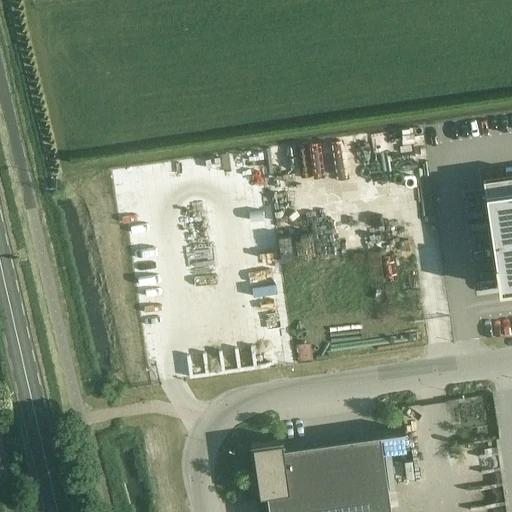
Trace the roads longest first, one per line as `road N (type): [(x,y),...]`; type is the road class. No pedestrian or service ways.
road 1 (unclassified): [(511,363),(217,413),(191,450),(201,511)]
road 2 (secondary): [(51,511),(0,282)]
